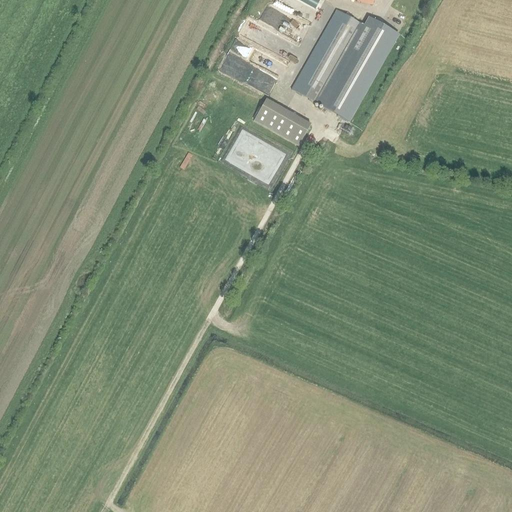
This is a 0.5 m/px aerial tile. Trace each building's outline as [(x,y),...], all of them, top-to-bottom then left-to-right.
[(260,14),(267,0),(251,0),(247,8),(260,14)] [(335,11),(290,91),(345,123),(395,35),(366,19),(362,26),(335,11)] [(238,40),(231,50),(246,61),(253,51),(238,40)] [(224,69),(276,90),(281,78),(229,57),(224,69)] [(310,126),(265,100),(253,122),(298,147),(310,126)]
